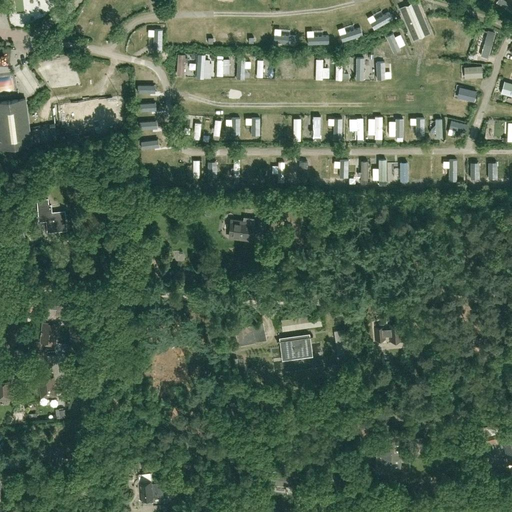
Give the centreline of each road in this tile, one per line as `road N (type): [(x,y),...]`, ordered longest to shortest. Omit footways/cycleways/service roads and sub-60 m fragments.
road 1 (track): [(0,294),(411,306)]
road 2 (unknown): [(5,458),(43,446),(75,396),(71,293)]
